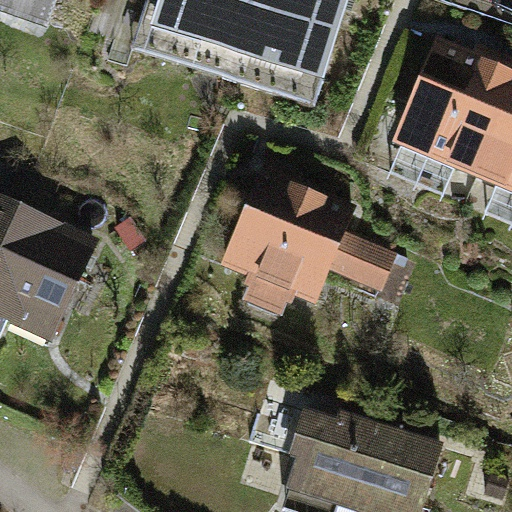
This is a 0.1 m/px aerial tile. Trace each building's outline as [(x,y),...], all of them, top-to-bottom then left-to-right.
[(0,0),(0,5),(49,22),(56,0),(0,0)] [(234,55),(250,0),(160,0),(152,30),(230,54),(234,55)] [(318,96),(347,4),(333,0),(250,0),(234,55),(230,54),(226,67),(318,96)] [(478,174),(511,93),(511,74),(438,44),(398,140),(478,174)] [(511,93),(478,174),(511,187),(511,93)] [(343,235),(353,212),(264,174),(227,263),(315,300),(329,267),(343,235)] [(52,337),(93,249),(54,231),(56,227),(0,201),(0,339),(10,318),(52,337)] [(380,288),(394,256),(343,235),(329,267),(380,288)] [(422,505),(440,448),(340,416),(338,424),(306,414),(292,455),(302,457),(286,509),(295,511),(430,511),(432,509),(422,505)]
